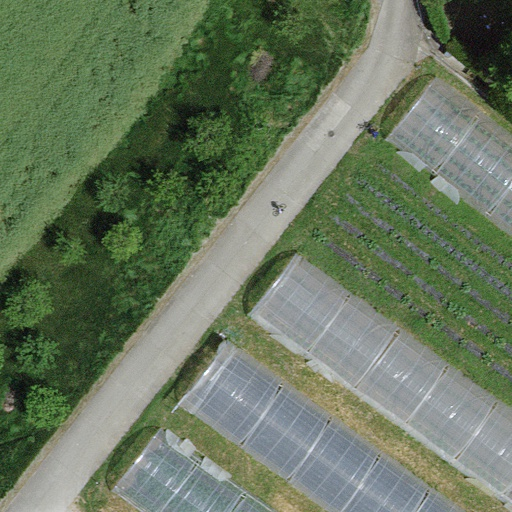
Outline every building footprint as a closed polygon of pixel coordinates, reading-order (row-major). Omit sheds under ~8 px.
[(511,227),(511,127),(437,72),(389,136),(511,227)] [(511,501),(511,400),(303,247),(255,312),(511,501)] [(223,343),(187,409),(305,473),(341,407),(223,343)] [(289,511),(165,422),(119,485),(155,511),(289,511)] [(458,511),(430,488),(408,511),(458,511)]
